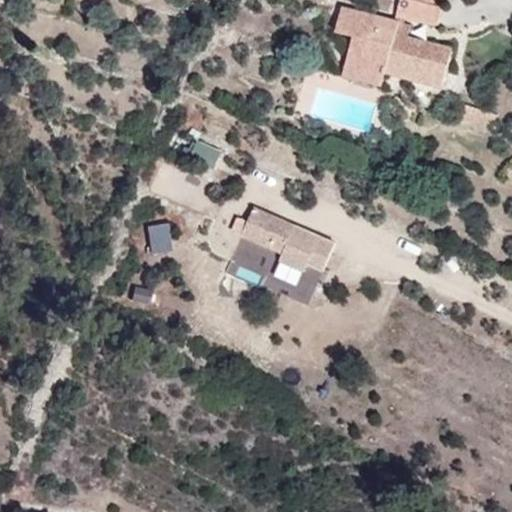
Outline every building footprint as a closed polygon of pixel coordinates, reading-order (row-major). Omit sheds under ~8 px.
[(359,28),(365,2),(356,0),(352,0),(347,25),(359,28)] [(453,14),(455,0),(411,0),(410,4),(453,14)] [(408,12),(365,2),(359,28),(353,53),(391,62),(451,77),(459,38),(441,34),(440,40),(420,36),(404,32),(408,12)] [(420,36),(424,16),(408,12),(404,32),(420,36)] [(387,79),(391,62),(353,53),(348,69),(387,79)] [(497,126),(503,107),(471,97),(465,116),(497,126)] [(187,157),(213,168),(221,151),(195,140),(187,157)] [(249,214),(295,234),(304,213),(259,192),(249,214)] [(167,224),(144,226),(147,254),(169,252),(167,224)]
